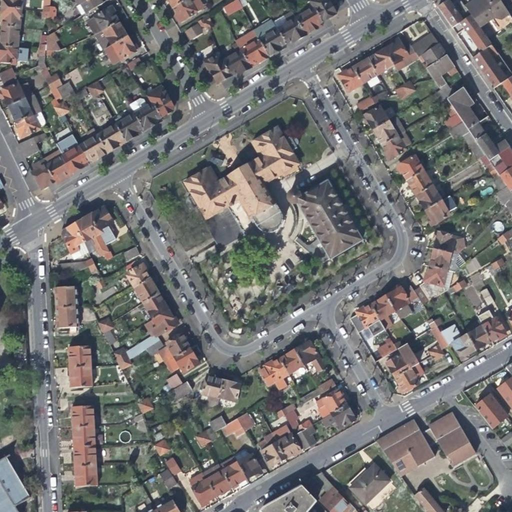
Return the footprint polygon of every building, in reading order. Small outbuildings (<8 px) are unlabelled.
[(20,9),(21,0),(1,0),(2,0),(1,7),(20,9)] [(80,15),(96,6),(101,3),(98,0),(75,0),(78,5),(75,7),(80,15)] [(166,0),(168,2),(172,8),(185,0),(166,0)] [(198,3),(196,0),(185,0),(172,8),(176,15),(179,22),(196,12),(192,6),(198,3)] [(232,8),(237,5),(234,0),(233,0),(228,3),(232,8)] [(307,0),(308,1),(321,23),(328,19),(335,14),(326,0),(307,0)] [(465,8),(458,0),(453,0),(449,3),(447,1),(437,8),(444,19),(451,29),(460,22),(470,15),(465,8)] [(476,0),(465,8),(470,15),(481,31),(508,12),(499,0),(476,0)] [(320,23),(321,23),(308,1),(304,3),(308,11),(295,19),(305,36),(313,31),(321,26),(320,23)] [(202,9),(198,3),(192,6),(196,12),(202,9)] [(89,25),(94,35),(117,22),(114,16),(109,8),(100,13),(96,6),(80,15),(87,26),(89,25)] [(18,28),(20,9),(1,7),(0,16),(0,21),(2,22),(1,26),(18,28)] [(290,11),(272,22),(287,47),(296,41),(305,36),(295,19),(290,11)] [(480,51),(483,51),(485,50),(491,46),(481,31),(470,15),(460,22),(451,29),(456,35),(464,29),(480,51)] [(253,31),(258,40),(268,57),(278,51),(287,47),(272,22),(271,21),(253,31)] [(105,51),(127,38),(122,30),(117,22),(94,35),(103,52),(105,51)] [(0,36),(0,46),(16,48),(18,28),(1,26),(0,36)] [(52,32),(46,35),(45,42),(57,41),(52,32)] [(430,33),(411,47),(417,57),(421,62),(424,60),(427,65),(424,67),(426,70),(446,55),(438,44),(430,33)] [(236,44),(240,51),(250,68),(260,62),(268,57),(258,40),(257,41),(253,34),(236,44)] [(131,45),(127,38),(105,51),(113,64),(119,60),(119,61),(135,52),(131,45)] [(396,70),(417,57),(411,47),(408,44),(402,48),(399,41),(392,45),(384,50),(393,65),(396,70)] [(26,49),(16,48),(0,46),(0,62),(15,64),(15,61),(25,61),(26,49)] [(380,53),(376,55),(367,60),(376,75),(393,65),(384,50),(380,53)] [(506,80),(485,50),(483,51),(472,59),(483,75),(493,89),(502,83),(506,80)] [(240,51),(222,62),(230,76),(236,73),(239,75),(245,72),(250,68),(240,51)] [(225,80),(230,76),(222,62),(217,53),(203,62),(215,83),(219,83),(225,80)] [(141,55),(125,65),(128,70),(133,67),(134,69),(145,62),(141,55)] [(437,86),(442,84),(436,76),(452,65),(450,61),(446,55),(426,70),(432,78),(437,86)] [(361,84),(376,75),(367,60),(360,64),(352,69),(361,84)] [(41,72),(48,86),(53,83),(50,78),(43,63),(33,68),(36,74),(41,72)] [(130,73),(128,70),(125,65),(120,68),(125,77),(131,74),(130,73)] [(0,72),(0,80),(0,81),(13,76),(10,68),(0,72)] [(348,92),(361,84),(352,69),(346,73),(338,77),(348,92)] [(0,91),(4,101),(7,107),(30,97),(24,81),(17,84),(13,76),(0,81),(4,89),(0,90),(0,91)] [(65,76),(57,81),(53,83),(63,103),(75,95),(65,76)] [(367,81),(370,87),(380,82),(377,76),(367,81)] [(511,76),(506,80),(502,83),(510,94),(511,97),(511,76)] [(63,103),(53,83),(48,86),(55,100),(58,105),(63,103)] [(395,89),(397,93),(406,88),(403,83),(399,86),(399,87),(395,89)] [(446,89),(442,84),(437,86),(439,89),(445,98),(452,94),(449,88),(446,89)] [(414,90),(411,86),(406,88),(397,93),(400,99),(410,93),(410,92),(414,90)] [(146,95),(151,104),(160,118),(167,114),(171,112),(172,107),(160,87),(146,95)] [(462,88),(452,94),(445,98),(449,104),(462,123),(467,129),(476,123),(477,122),(466,105),(471,102),(468,97),(462,88)] [(433,93),(443,107),(449,104),(445,98),(439,89),(433,93)] [(10,115),(14,124),(39,113),(31,96),(30,97),(7,107),(10,115)] [(359,112),(373,104),(370,99),(369,97),(356,106),(359,112)] [(158,119),(160,118),(151,104),(146,107),(142,100),(137,98),(127,105),(133,115),(141,129),(143,132),(153,126),(160,122),(158,119)] [(442,122),(448,131),(462,123),(449,104),(443,107),(451,118),(442,122)] [(368,123),(373,130),(388,121),(379,107),(364,116),(368,123)] [(44,124),(39,113),(14,124),(18,133),(21,138),(37,131),(36,128),(44,124)] [(136,132),(141,129),(133,115),(115,126),(125,143),(131,139),(138,135),(136,132)] [(395,117),(388,121),(373,130),(377,138),(382,145),(403,133),(404,132),(395,117)] [(463,135),(468,143),(474,140),(467,129),(462,123),(448,131),(454,140),(463,135)] [(467,129),(474,140),(484,154),(488,160),(502,151),(508,147),(504,141),(504,140),(492,147),(486,138),(476,123),(467,129)] [(115,126),(97,137),(107,154),(115,149),(125,143),(115,126)] [(202,221),(219,250),(244,236),(227,206),(236,201),(237,204),(240,202),(250,219),(251,218),(256,227),(258,230),(263,233),(268,234),(272,233),(277,230),(281,226),(282,222),(282,219),(282,216),(281,214),(275,204),(276,203),(266,186),(272,183),(270,181),(282,174),(284,176),(296,168),(295,166),(297,165),(297,163),(300,162),(293,150),(296,148),(289,137),(283,141),(276,128),(251,143),(260,157),(244,167),(243,164),(236,168),(231,171),(232,174),(217,183),(215,180),(206,165),(199,170),(200,172),(184,182),(190,192),(186,194),(185,191),(182,193),(185,198),(184,201),(186,204),(189,208),(192,209),(195,214),(197,213),(196,210),(199,208),(202,213),(205,219),(202,221)] [(99,158),(107,154),(97,137),(93,129),(85,134),(89,141),(78,147),(87,161),(89,159),(91,163),(99,158)] [(409,143),(403,133),(382,145),(386,153),(390,159),(405,150),(403,147),(409,143)] [(54,146),(57,151),(60,158),(78,147),(71,136),(54,146)] [(37,152),(34,144),(31,139),(17,145),(24,159),(37,152)] [(477,158),(484,154),(474,140),(468,143),(477,158)] [(84,163),(87,161),(78,147),(60,158),(70,176),(78,171),(86,166),(84,163)] [(502,151),(511,166),(511,152),(508,147),(502,151)] [(57,151),(41,160),(53,182),(54,185),(62,180),(70,176),(60,158),(57,151)] [(511,166),(502,151),(488,160),(490,164),(493,168),(496,173),(506,187),(509,191),(511,188),(511,166)] [(403,174),(406,180),(422,171),(413,156),(398,165),(403,174)] [(47,185),(53,182),(41,160),(31,165),(34,171),(31,173),(40,189),(47,185)] [(412,189),(415,195),(431,186),(422,171),(406,180),(412,189)] [(317,238),(330,259),(362,240),(349,219),(354,216),(346,202),(341,205),(327,181),(300,197),(299,195),(298,192),(296,190),(293,190),(291,190),(288,192),(287,194),(286,196),(286,197),(286,199),(287,201),(289,203),(291,204),(294,204),(296,203),(317,238)] [(440,201),(431,186),(415,195),(420,203),(424,210),(440,201)] [(502,206),(503,205),(511,197),(511,195),(509,191),(506,187),(494,194),(502,206)] [(448,196),(440,201),(424,210),(429,217),(433,224),(449,215),(447,212),(455,207),(448,196)] [(511,217),(511,197),(503,205),(511,217)] [(111,223),(105,212),(102,208),(95,212),(88,216),(97,231),(104,245),(114,239),(106,226),(111,223)] [(89,239),(96,251),(105,247),(104,245),(97,231),(88,216),(81,220),(72,226),(82,243),(89,239)] [(88,254),(82,243),(72,226),(67,228),(62,231),(61,236),(72,261),(88,254)] [(435,241),(433,249),(450,254),(457,256),(467,245),(461,240),(459,240),(459,238),(437,232),(435,241)] [(296,237),(293,242),(321,264),(330,259),(317,238),(310,245),(305,245),(296,237)] [(107,252),(105,247),(96,251),(98,256),(103,254),(107,252)] [(125,261),(137,254),(133,247),(122,254),(125,261)] [(430,258),(428,266),(446,271),(450,254),(433,249),(430,258)] [(457,256),(450,254),(446,271),(452,273),(457,256)] [(75,271),(88,266),(92,264),(89,258),(78,265),(57,266),(57,273),(75,271)] [(124,274),(132,288),(148,278),(144,272),(140,265),(139,265),(135,260),(124,266),(127,272),(124,274)] [(419,285),(420,287),(428,301),(445,292),(442,286),(446,271),(428,266),(426,274),(424,283),(419,285)] [(153,287),(148,278),(132,288),(141,304),(157,294),(153,287)] [(100,280),(93,285),(96,289),(103,285),(100,280)] [(55,297),(55,308),(76,307),(75,286),(66,287),(66,284),(54,285),(55,297)] [(410,286),(402,291),(409,303),(418,298),(413,291),(410,286)] [(393,291),(385,296),(395,311),(400,318),(410,312),(406,305),(409,303),(402,291),(400,287),(393,291)] [(422,305),(428,301),(420,287),(413,291),(418,298),(422,305)] [(493,301),(486,289),(480,292),(487,304),(493,301)] [(163,304),(157,294),(141,304),(151,320),(167,310),(163,304)] [(378,300),(369,305),(379,321),(382,326),(389,321),(387,316),(395,311),(385,296),(378,300)] [(365,329),(379,321),(369,305),(363,309),(356,313),(365,329)] [(77,327),(76,307),(55,308),(55,318),(56,331),(69,330),(69,328),(77,327)] [(172,318),(167,310),(151,320),(151,321),(147,323),(155,337),(175,325),(172,318)] [(476,316),(481,326),(490,341),(500,336),(504,333),(496,318),(493,320),(488,310),(476,316)] [(98,322),(100,327),(110,322),(108,318),(98,322)] [(112,327),(110,322),(100,327),(104,336),(106,340),(108,345),(113,342),(106,330),(112,327)] [(468,354),(475,350),(466,334),(461,338),(454,325),(440,333),(448,345),(452,343),(460,358),(468,354)] [(427,351),(430,356),(440,350),(448,345),(440,333),(436,326),(431,329),(430,329),(440,344),(427,351)] [(484,345),(490,341),(481,326),(466,334),(475,350),(484,345)] [(160,365),(173,358),(188,349),(185,344),(179,335),(164,344),(167,349),(164,351),(161,345),(158,341),(145,350),(150,359),(154,356),(160,365)] [(14,380),(25,380),(23,336),(12,336),(14,380)] [(382,358),(396,350),(393,345),(391,341),(377,349),(382,358)] [(300,346),(293,350),(302,366),(309,361),(317,374),(324,370),(307,342),(300,346)] [(67,358),(68,368),(89,367),(88,347),(80,347),(79,343),(66,344),(67,358)] [(397,349),(400,354),(405,361),(413,356),(406,344),(400,347),(397,349)] [(112,353),(118,365),(128,360),(123,349),(112,353)] [(193,357),(188,349),(173,358),(181,373),(197,364),(193,357)] [(287,375),(302,366),(293,350),(286,355),(278,359),(287,375)] [(443,355),(440,350),(430,356),(433,361),(443,355)] [(391,370),(395,377),(418,364),(413,356),(405,361),(400,354),(386,362),(391,370)] [(280,379),(287,375),(278,359),(268,365),(257,372),(266,387),(273,383),(277,390),(284,386),(280,379)] [(130,364),(128,360),(118,365),(120,369),(130,364)] [(424,374),(418,364),(395,377),(399,384),(403,392),(419,383),(416,378),(424,374)] [(306,372),(302,366),(287,375),(290,381),(306,372)] [(90,387),(89,367),(68,368),(68,378),(69,391),(82,390),(82,387),(90,387)] [(165,380),(171,390),(180,385),(175,375),(165,380)] [(215,404),(216,398),(221,381),(215,379),(204,376),(199,393),(205,395),(202,409),(215,404)] [(511,408),(511,377),(505,383),(497,389),(511,408)] [(316,387),(317,390),(320,394),(335,386),(331,379),(316,387)] [(230,383),(221,381),(216,398),(233,403),(238,385),(230,383)] [(185,382),(180,385),(171,390),(166,393),(171,401),(190,390),(185,382)] [(302,405),(320,394),(317,390),(299,400),(302,405)] [(315,402),(318,407),(318,408),(317,409),(322,418),(345,405),(341,398),(336,390),(315,402)] [(482,400),(474,406),(491,428),(507,416),(490,394),(482,400)] [(136,402),(139,408),(149,403),(147,397),(136,402)] [(70,418),(71,427),(92,426),(91,406),(83,406),(82,403),(70,404),(70,418)] [(152,408),(149,403),(139,408),(141,413),(152,408)] [(349,411),(345,405),(322,418),(319,420),(323,427),(333,420),(338,429),(354,420),(349,411)] [(296,419),(292,410),(287,413),(283,415),(288,424),(293,421),(296,419)] [(246,413),(236,419),(242,430),(253,425),(246,413)] [(427,426),(429,429),(436,441),(460,428),(451,413),(442,418),(427,426)] [(207,424),(212,433),(224,426),(225,425),(220,416),(207,424)] [(243,431),(242,430),(236,419),(225,425),(224,426),(227,433),(233,430),(236,436),(243,431)] [(433,457),(427,447),(420,434),(412,420),(387,435),(375,441),(400,476),(433,457)] [(294,435),(306,428),(309,427),(306,423),(297,428),(293,421),(288,424),(294,435)] [(93,446),(92,426),(71,427),(72,440),(72,447),(93,446)] [(270,434),(271,436),(284,458),(291,454),(299,450),(285,426),(270,434)] [(314,442),(306,428),(294,435),(302,449),(314,442)] [(475,455),(460,428),(436,441),(452,468),(475,455)] [(420,434),(427,447),(436,441),(429,429),(423,432),(420,434)] [(511,434),(510,432),(500,439),(505,446),(511,441),(511,434)] [(215,438),(212,433),(202,438),(205,443),(215,438)] [(200,446),(205,443),(202,438),(199,434),(195,436),(200,446)] [(277,462),(284,458),(271,436),(266,439),(269,446),(260,451),(269,467),(277,462)] [(153,446),(159,455),(168,449),(163,440),(153,446)] [(94,466),(93,446),(72,447),(72,457),(73,467),(94,466)] [(233,457),(236,462),(249,455),(246,449),(233,457)] [(249,455),(236,462),(245,479),(252,475),(259,470),(250,454),(249,455)] [(0,511),(16,511),(14,506),(28,497),(10,467),(5,457),(0,460),(0,511)] [(217,465),(220,471),(236,462),(233,457),(217,465)] [(164,463),(172,475),(179,471),(171,459),(164,463)] [(239,482),(245,479),(236,462),(220,471),(230,487),(239,482)] [(371,470),(366,475),(364,474),(351,486),(366,503),(392,480),(378,464),(371,470)] [(230,487),(220,471),(217,465),(202,474),(215,496),(222,492),(230,487)] [(95,486),(94,466),(73,467),(73,478),(74,490),(87,490),(87,486),(95,486)] [(167,489),(176,484),(167,470),(159,475),(167,489)] [(335,488),(321,472),(313,476),(328,491),(329,493),(335,488)] [(209,499),(215,496),(202,474),(201,473),(188,481),(191,487),(190,488),(200,505),(209,499)] [(260,511),(327,511),(302,485),(284,495),(264,506),(259,511),(260,511)] [(350,511),(355,508),(335,488),(329,493),(328,491),(324,495),(319,499),(331,511),(342,511),(347,508),(350,511)] [(414,496),(427,511),(443,511),(434,502),(423,488),(414,496)] [(170,498),(153,508),(155,511),(181,511),(177,504),(174,505),(170,498)]
